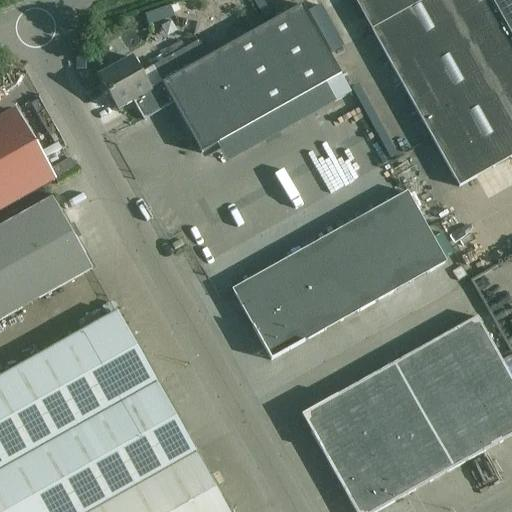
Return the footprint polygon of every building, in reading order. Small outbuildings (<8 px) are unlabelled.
[(511,0),(353,0),(459,188),(511,158),(511,0)] [(301,6),(209,58),(207,59),(150,91),(150,93),(133,102),(144,121),(173,105),(201,154),(324,85),(334,103),(350,94),(301,6)] [(183,18),(180,27),(184,35),(192,38),(197,23),(183,18)] [(150,91),(207,59),(198,42),(140,74),(131,59),(99,77),(118,111),(133,102),(150,93),(150,91)] [(76,63),(76,72),(84,72),(84,63),(76,63)] [(0,212),(53,182),(14,112),(0,119),(0,212)] [(407,193),(231,291),(271,362),(446,264),(407,193)] [(52,200),(0,229),(0,321),(92,271),(52,200)] [(0,511),(93,511),(196,455),(116,313),(0,378),(0,511)] [(472,414),(511,390),(511,381),(477,318),(301,416),(341,487),(385,462),(428,438),(472,414)] [(511,437),(511,390),(472,414),(491,449),(511,437)] [(491,449),(472,414),(428,438),(448,473),(491,449)] [(448,473),(428,438),(385,462),(405,497),(448,473)] [(227,511),(196,455),(93,511),(227,511)] [(377,511),(405,497),(385,462),(341,487),(354,511),(377,511)]
